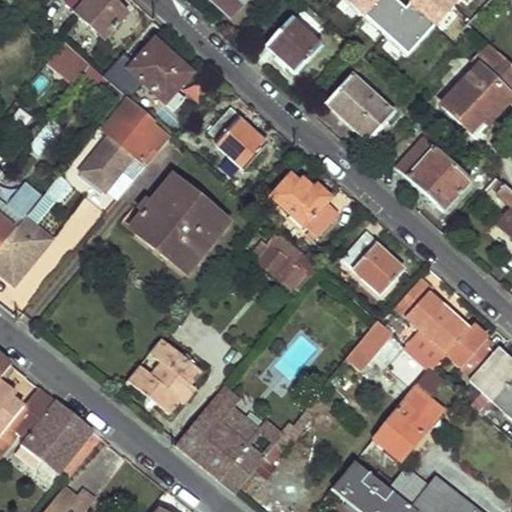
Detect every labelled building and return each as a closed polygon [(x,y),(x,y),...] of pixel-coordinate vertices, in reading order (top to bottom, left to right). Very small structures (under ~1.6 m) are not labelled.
[(73,0),(67,7),(105,39),(128,14),(110,0),(73,0)] [(211,0),(231,17),(246,0),(211,0)] [(264,48),(294,76),(321,46),(291,19),(264,48)] [(76,84),(90,59),(57,41),(43,66),(76,84)] [(130,72),(169,105),(194,75),(157,42),(130,72)] [(511,67),(504,60),(487,45),(471,63),(476,67),(439,106),(469,135),(479,122),(484,127),(508,101),(511,104),(511,67)] [(395,115),(351,74),(324,105),(369,145),(395,115)] [(135,157),(148,167),(170,141),(150,125),(152,122),(128,102),(104,133),(110,138),(104,145),(108,148),(103,154),(96,155),(87,167),(88,179),(99,188),(111,187),(135,157)] [(214,145),(242,171),(266,145),(249,131),(251,128),(231,111),(211,134),(219,141),(214,145)] [(384,158),(395,168),(422,138),(411,128),(384,158)] [(395,168),(442,212),(470,182),(422,138),(395,168)] [(104,145),(96,155),(103,154),(108,148),(104,145)] [(271,200),(318,240),(339,216),(327,205),(331,200),(305,179),(298,185),(291,178),(271,200)] [(171,179),(128,230),(169,262),(181,247),(194,257),(222,221),(171,179)] [(511,208),(495,225),(511,240),(511,194),(497,181),(490,189),(511,208)] [(0,275),(13,286),(51,240),(24,219),(13,233),(0,248),(0,275)] [(0,248),(13,233),(0,221),(0,248)] [(257,221),(243,238),(265,255),(257,265),(291,291),(305,274),(311,279),(318,270),(257,221)] [(342,262),(383,298),(403,273),(378,250),(380,247),(366,235),(342,262)] [(181,247),(169,262),(186,276),(199,261),(194,257),(181,247)] [(419,280),(395,308),(447,357),(471,333),(428,294),(432,290),(419,280)] [(379,323),(358,347),(412,391),(430,368),(379,323)] [(126,386),(167,420),(178,407),(182,410),(193,394),(189,390),(198,377),(158,345),(146,360),(155,368),(146,380),(137,372),(126,386)] [(484,346),(463,367),(474,377),(469,383),(493,402),(511,381),(511,364),(499,352),(495,355),(484,346)] [(0,377),(8,366),(0,359),(0,377)] [(374,439),(402,462),(442,410),(431,400),(447,380),(432,366),(430,368),(412,391),(374,439)] [(511,381),(493,402),(511,419),(511,381)] [(0,435),(7,427),(23,406),(8,396),(12,391),(0,382),(0,435)] [(24,452),(57,476),(93,434),(36,388),(23,406),(7,427),(23,439),(31,445),(24,452)] [(175,447),(234,495),(264,459),(266,457),(248,444),(260,428),(234,408),(240,400),(225,389),(175,447)] [(115,398),(119,402),(126,393),(123,390),(115,398)] [(266,457),(264,459),(272,465),(325,403),(316,397),(284,434),(277,443),(266,457)] [(284,434),(266,420),(260,428),(277,443),(284,434)] [(0,469),(23,439),(7,427),(0,435),(0,469)] [(248,444),(266,457),(277,443),(260,428),(248,444)] [(355,463),(332,491),(359,511),(414,511),(413,511),(392,492),(355,463)] [(392,492),(413,511),(429,489),(408,473),(392,492)] [(414,511),(475,511),(435,481),(429,489),(413,511),(414,511)] [(68,511),(77,501),(64,491),(47,511),(68,511)] [(86,511),(95,501),(83,492),(77,501),(68,511),(86,511)]
